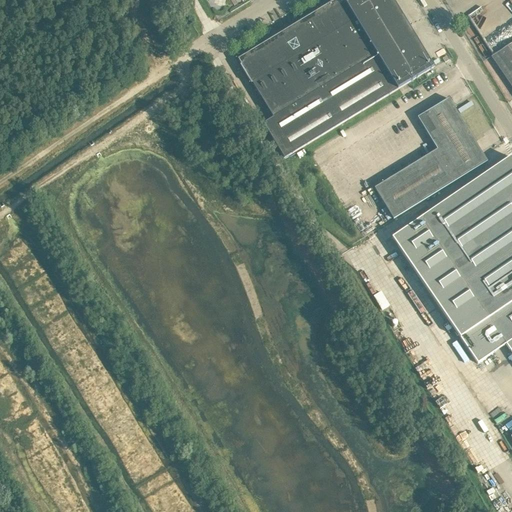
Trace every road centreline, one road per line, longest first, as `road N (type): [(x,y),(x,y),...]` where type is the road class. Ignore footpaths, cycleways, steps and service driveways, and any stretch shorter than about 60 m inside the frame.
road 1 (track): [(0,181),(214,34)]
road 2 (unclassified): [(511,137),(433,0)]
road 3 (unknown): [(468,61),(349,141)]
